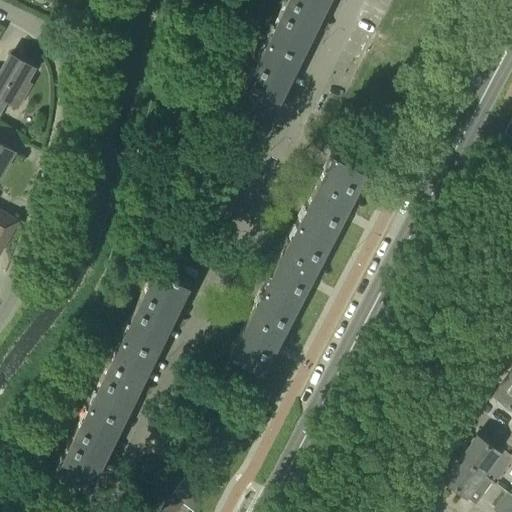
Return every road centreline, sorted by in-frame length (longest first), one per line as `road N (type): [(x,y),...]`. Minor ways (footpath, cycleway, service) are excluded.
road 1 (residential): [(103,511),(358,0)]
road 2 (secondary): [(267,511),(511,41)]
road 3 (residential): [(0,309),(49,179),(65,83),(54,45)]
road 4 (residential): [(412,511),(384,496),(511,289)]
